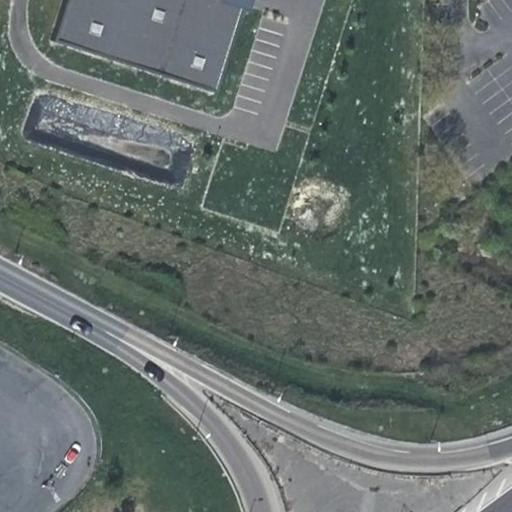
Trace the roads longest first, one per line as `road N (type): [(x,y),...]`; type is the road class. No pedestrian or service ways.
road 1 (trunk): [(511,446),(446,461),(382,458),(327,440),(126,342)]
road 2 (motorway): [(126,342),(229,439),(264,511)]
road 3 (primary): [(0,275),(126,342)]
